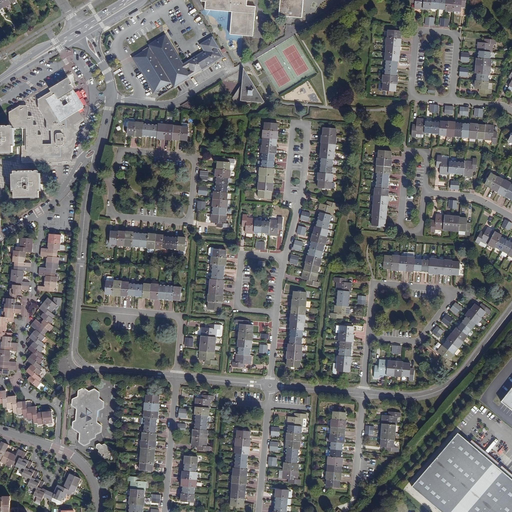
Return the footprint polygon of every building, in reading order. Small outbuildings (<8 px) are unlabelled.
[(256,4),(247,3),(247,0),(205,0),(205,7),(232,10),(230,32),(253,34),(256,4)] [(280,0),(279,14),(301,16),(303,0),(280,0)] [(424,8),(425,0),(416,0),(416,8),(424,9),(424,8)] [(439,0),(439,9),(447,9),(447,0),(439,0)] [(454,0),(454,10),(462,11),(462,4),(466,4),(466,0),(454,0)] [(388,37),(401,38),(402,30),(389,29),(388,37)] [(134,54),(154,87),(171,77),(174,82),(188,74),(182,64),(165,35),(134,54)] [(221,56),(220,54),(215,46),(217,45),(211,35),(201,42),(205,50),(188,60),(194,70),(207,62),(208,64),(221,56)] [(387,44),(401,46),(402,38),(401,38),(388,37),(387,37),(386,44),(387,44)] [(479,50),(491,51),(493,51),(494,43),(496,43),(497,39),(487,38),(486,42),(478,41),(477,50),(479,50)] [(386,52),(400,53),(401,46),(387,44),(386,52)] [(479,50),(478,58),(490,59),(491,51),(479,50)] [(400,53),(386,52),(385,59),(386,59),(399,60),(399,61),(400,53)] [(490,59),(478,58),(477,58),(476,65),(491,67),(492,59),(490,59)] [(386,67),(398,68),(399,60),(386,59),(386,67)] [(188,74),(194,70),(188,60),(182,64),(188,74)] [(475,73),(477,73),(489,74),(491,74),(491,67),(476,65),(475,73)] [(397,75),(398,68),(386,67),(385,74),(397,75)] [(240,98),(248,98),(248,101),(255,101),(255,99),(261,100),(262,102),(265,100),(249,72),(242,80),(242,82),(241,83),(241,84),(240,85),(241,86),(241,87),(241,88),(240,98)] [(477,73),(476,80),(489,82),(489,74),(477,73)] [(399,75),(397,75),(385,74),(383,74),(383,81),(384,82),(397,83),(398,83),(399,75)] [(49,87),(51,89),(37,98),(37,103),(43,113),(59,103),(55,97),(61,93),(69,88),(70,88),(70,87),(64,78),(49,87)] [(248,101),(248,98),(240,98),(241,88),(241,87),(241,86),(240,85),(241,84),(241,83),(242,82),(242,80),(231,96),(234,101),(248,101)] [(489,82),(476,80),(475,88),(482,88),(481,92),(491,93),(492,89),(489,88),(489,82)] [(397,83),(384,82),(383,89),(396,90),(397,83)] [(47,159),(69,157),(73,132),(71,129),(74,126),(71,121),(79,117),(75,109),(76,109),(80,106),(70,91),(63,95),(67,102),(60,106),(46,114),(47,127),(51,126),(52,139),(52,141),(53,141),(53,143),(46,144),(47,159)] [(45,115),(46,114),(60,106),(59,103),(43,113),(45,115)] [(11,126),(11,128),(12,128),(21,128),(22,146),(21,146),(22,160),(41,159),(41,153),(43,153),(42,144),(40,144),(39,135),(35,135),(34,125),(30,125),(30,115),(26,116),(25,106),(20,106),(10,113),(11,126)] [(423,135),(423,133),(424,121),(424,119),(416,118),(415,125),(415,126),(411,126),(411,136),(415,137),(415,134),(423,135)] [(133,135),(134,122),(127,121),(126,126),(126,130),(125,134),(133,135)] [(134,122),(133,135),(141,136),(141,135),(142,123),(142,122),(134,121),(134,122)] [(424,121),(423,133),(431,134),(432,121),(424,121)] [(432,121),(431,134),(438,135),(439,122),(432,121)] [(439,122),(438,135),(445,136),(447,121),(439,121),(439,122)] [(453,137),(454,122),(455,121),(447,121),(445,136),(453,137)] [(180,126),(179,126),(178,139),(186,140),(186,136),(186,133),(187,123),(181,122),(180,126)] [(460,137),(462,123),(454,122),(453,137),(460,137)] [(142,123),(141,135),(149,136),(150,123),(142,123)] [(156,136),(157,124),(150,123),(149,136),(156,136)] [(157,124),(156,136),(156,138),(163,139),(164,123),(157,123),(157,124)] [(164,123),(163,139),(170,140),(170,139),(172,125),(172,124),(164,123)] [(263,123),(263,130),(276,131),(277,123),(272,123),(269,123),(263,123)] [(468,138),(469,123),(462,123),(460,137),(468,138)] [(475,139),(477,124),(477,123),(469,123),(468,138),(475,139)] [(483,139),(484,125),(477,124),(475,139),(483,139)] [(484,125),(483,139),(483,140),(491,140),(491,143),(495,144),(496,133),(493,133),(493,131),(493,125),(484,124),(484,125)] [(172,125),(170,139),(178,140),(178,139),(179,126),(179,125),(172,125)] [(12,145),(11,128),(0,129),(0,150),(13,150),(12,145)] [(322,128),(322,135),(335,136),(336,129),(331,128),(328,128),(322,128)] [(277,131),(276,131),(263,130),(262,130),(261,137),(262,137),(276,138),(276,139),(277,131)] [(335,136),(322,135),(321,135),(320,142),(321,143),(335,144),(336,136),(335,136)] [(262,137),(261,145),(275,146),(276,138),(262,137)] [(320,150),(334,151),(335,144),(321,143),(320,150)] [(262,153),(274,154),(275,154),(276,146),(275,146),(261,145),(260,152),(262,153)] [(320,158),(333,159),(334,151),(320,150),(319,157),(320,158)] [(378,151),(377,159),(391,160),(391,153),(387,152),(384,152),(378,151)] [(273,161),(274,154),(262,153),(261,160),(273,161)] [(447,174),(449,162),(449,160),(441,159),(441,157),(437,156),(436,166),(440,166),(439,169),(439,175),(447,176),(447,174)] [(333,159),(320,158),(320,165),(332,166),(333,159)] [(216,162),(216,169),(229,171),(229,164),(233,164),(234,160),(224,159),(224,162),(222,162),(216,162)] [(376,166),(391,167),(391,168),(392,160),(391,160),(377,159),(376,159),(375,166),(376,166)] [(463,163),(462,175),(462,177),(471,178),(471,172),(472,169),(476,170),(477,160),(472,159),(472,163),(463,162),(463,163)] [(260,167),(273,168),(273,161),(261,160),(260,167)] [(456,162),(449,162),(447,174),(455,174),(456,162)] [(462,175),(463,163),(456,162),(455,174),(462,175)] [(331,174),(332,166),(320,165),(319,172),(331,174)] [(390,175),(391,167),(376,166),(375,174),(376,174),(388,175),(390,175)] [(258,174),(259,174),(273,176),(274,169),(273,168),(260,167),(259,167),(258,174)] [(229,171),(216,169),(215,169),(214,176),(215,177),(228,178),(229,178),(230,171),(229,171)] [(41,193),(40,189),(39,171),(14,173),(15,190),(16,195),(41,193)] [(318,180),(331,181),(332,181),(333,174),(331,174),(319,172),(317,172),(317,180),(318,180)] [(484,185),(490,188),(496,176),(490,173),(488,177),(487,180),(484,185)] [(259,174),(258,182),(272,183),(273,176),(259,174)] [(388,182),(388,175),(376,174),(375,181),(388,182)] [(490,189),(496,192),(503,180),(496,176),(490,188),(490,189)] [(228,178),(215,177),(215,184),(227,185),(228,178)] [(502,196),(503,196),(510,183),(503,179),(503,180),(496,192),(496,193),(502,196)] [(331,189),(331,181),(318,180),(317,187),(323,188),(326,188),(331,189)] [(375,189),(387,190),(388,182),(375,181),(375,189)] [(258,190),(271,191),(272,191),(273,183),(272,183),(258,182),(257,189),(258,190)] [(511,194),(511,184),(510,183),(503,196),(509,200),(511,194)] [(214,192),(226,193),(227,185),(215,184),(214,192)] [(374,188),(373,196),(388,197),(388,190),(387,190),(375,189),(374,188)] [(271,191),(258,190),(257,198),(263,198),(265,198),(270,198),(271,191)] [(228,193),(226,193),(214,192),(213,192),(212,199),(227,201),(228,193)] [(388,197),(373,196),(372,203),(387,205),(388,197)] [(227,201),(212,199),(211,207),(212,207),(226,208),(227,201)] [(319,212),(331,215),(332,215),(334,207),(337,208),(338,204),(328,202),(327,205),(326,204),(319,203),(317,211),(319,212)] [(372,203),(372,211),(386,212),(387,205),(372,203)] [(226,208),(212,207),(211,214),(225,215),(226,208)] [(371,218),(372,218),(385,219),(386,212),(372,211),(371,218)] [(319,212),(317,219),(329,222),(331,215),(319,212)] [(225,215),(211,214),(210,223),(216,223),(218,224),(218,227),(228,228),(228,224),(225,224),(226,215),(225,215)] [(253,232),(254,220),(254,218),(246,218),(246,214),(242,214),(241,224),(245,224),(245,226),(244,233),(253,233),(253,232)] [(442,231),(444,216),(435,215),(435,222),(435,223),(431,223),(430,233),(434,233),(434,230),(442,231)] [(449,232),(451,216),(444,216),(442,231),(449,232)] [(457,232),(457,231),(458,218),(459,217),(451,216),(449,232),(457,232)] [(269,221),(268,233),(268,235),(277,235),(277,229),(278,227),(281,227),(282,217),(278,217),(278,220),(270,219),(269,221)] [(384,227),(385,219),(372,218),(371,226),(377,226),(380,227),(384,227)] [(466,219),(458,218),(457,231),(465,232),(465,236),(469,236),(470,226),(466,226),(466,224),(466,219)] [(317,219),(315,226),(327,229),(329,222),(317,219)] [(261,232),(262,220),(254,220),(253,232),(261,232)] [(261,232),(268,233),(269,221),(262,220),(261,232)] [(313,233),(326,237),(328,229),(327,229),(315,226),(313,233)] [(486,246),(487,246),(494,232),(487,228),(484,234),(483,236),(479,234),(474,242),(485,248),(486,246)] [(108,243),(116,244),(117,230),(109,230),(109,236),(109,239),(108,243)] [(117,230),(116,244),(123,245),(124,231),(117,230)] [(124,231),(123,245),(130,246),(132,231),(124,230),(124,231)] [(132,231),(130,246),(138,247),(139,232),(132,231)] [(139,232),(138,247),(145,247),(147,233),(139,232)] [(493,249),(494,248),(500,237),(501,236),(494,232),(487,246),(493,249)] [(147,233),(145,247),(145,248),(153,249),(153,248),(154,233),(147,233)] [(161,248),(162,235),(162,234),(154,233),(153,248),(160,249),(161,248)] [(325,244),(326,237),(313,233),(312,233),(310,240),(311,241),(325,244)] [(49,244),(61,245),(62,235),(49,234),(49,244)] [(169,236),(162,235),(161,248),(168,248),(169,236)] [(169,236),(168,248),(175,249),(177,237),(169,236)] [(177,237),(175,249),(175,250),(183,250),(184,246),(184,237),(177,236),(177,237)] [(494,248),(500,251),(506,241),(500,237),(494,248)] [(22,238),(21,247),(33,249),(34,239),(22,238)] [(325,244),(311,241),(309,248),(323,251),(325,244)] [(511,246),(511,243),(506,241),(500,251),(501,252),(499,255),(504,258),(506,255),(507,255),(511,246)] [(61,250),(61,245),(49,244),(48,249),(42,249),(41,253),(58,254),(58,250),(61,250)] [(14,251),(13,256),(26,257),(26,252),(33,252),(33,249),(21,247),(16,247),(16,251),(14,251)] [(321,259),(323,251),(309,248),(307,255),(321,259)] [(211,256),(225,258),(225,250),(221,250),(217,249),(212,249),(211,256)] [(413,273),(413,271),(414,259),(414,257),(415,253),(407,252),(407,256),(407,257),(405,271),(405,272),(413,273)] [(47,262),(59,263),(60,258),(58,258),(58,254),(41,253),(41,257),(47,257),(47,262)] [(319,266),(321,259),(307,255),(306,255),(305,262),(305,263),(319,266)] [(392,255),(392,256),(390,269),(390,270),(398,271),(398,270),(400,257),(400,256),(392,255)] [(26,257),(13,256),(13,262),(15,262),(14,266),(31,268),(31,263),(25,263),(26,257)] [(226,258),(225,258),(211,256),(210,264),(211,264),(224,265),(225,265),(226,258)] [(383,269),(390,269),(392,256),(384,256),(384,261),(383,264),(383,269)] [(400,257),(398,270),(405,271),(407,257),(400,257)] [(414,259),(413,271),(420,272),(422,259),(414,259)] [(428,272),(429,260),(422,259),(420,272),(428,272)] [(429,259),(429,260),(428,272),(428,274),(435,274),(436,260),(437,259),(429,259)] [(436,260),(435,274),(443,275),(444,261),(436,260)] [(450,276),(450,275),(451,262),(452,261),(444,260),(444,261),(443,275),(450,276)] [(59,269),(59,263),(47,262),(46,268),(40,267),(39,271),(56,273),(57,269),(59,269)] [(451,262),(450,275),(458,276),(458,271),(459,268),(459,263),(451,262)] [(305,263),(303,270),(317,273),(319,266),(305,263)] [(211,271),(223,272),(224,265),(211,264),(211,271)] [(12,275),(24,277),(24,271),(31,272),(31,268),(14,266),(14,270),(12,270),(12,275)] [(317,273),(303,270),(301,279),(307,280),(309,280),(308,284),(318,286),(319,282),(316,281),(318,274),(317,273)] [(46,276),(45,282),(57,283),(58,277),(56,277),(56,273),(39,271),(39,276),(46,276)] [(210,279),(222,280),(223,272),(211,271),(210,279)] [(13,281),(13,285),(29,286),(30,283),(23,282),(24,277),(12,275),(11,281),(13,281)] [(338,291),(350,292),(351,292),(352,284),(346,283),(344,283),(344,279),(334,278),(334,282),(337,283),(336,291),(338,291)] [(222,280),(210,279),(209,279),(209,286),(223,287),(223,280),(222,280)] [(113,281),(105,280),(105,286),(105,289),(104,294),(111,294),(113,281)] [(120,281),(113,280),(113,281),(111,294),(111,295),(119,296),(119,295),(120,281)] [(127,282),(120,281),(119,295),(126,296),(126,295),(127,283),(127,282)] [(57,288),(57,283),(45,282),(44,287),(38,286),(38,291),(54,292),(55,288),(57,288)] [(126,295),(134,296),(135,283),(127,283),(126,295)] [(142,284),(135,283),(134,296),(141,297),(142,284)] [(150,284),(142,283),(142,284),(141,297),(141,298),(148,298),(150,284)] [(157,284),(150,283),(150,284),(148,298),(148,299),(156,300),(156,299),(157,284)] [(156,299),(163,300),(165,285),(157,284),(156,299)] [(29,286),(13,285),(12,289),(10,289),(10,295),(22,296),(23,290),(29,290),(29,286)] [(165,285),(163,300),(171,300),(172,286),(165,285)] [(180,287),(172,286),(171,300),(178,300),(179,296),(179,293),(180,287)] [(208,294),(222,295),(223,287),(209,286),(208,294)] [(338,291),(337,298),(349,300),(350,292),(338,291)] [(292,299),(305,300),(306,293),(301,292),(298,292),(293,292),(292,299)] [(208,301),(221,302),(222,303),(222,295),(208,294),(207,294),(207,301),(208,301)] [(5,304),(5,308),(21,309),(21,305),(15,305),(16,299),(4,298),(3,304),(5,304)] [(42,306),(52,314),(58,306),(53,302),(49,298),(42,306)] [(349,300),(337,298),(336,306),(348,307),(349,300)] [(291,307),(305,308),(306,300),(305,300),(292,299),(291,307)] [(221,302),(208,301),(207,309),(216,310),(220,310),(221,302)] [(452,307),(459,311),(461,308),(455,303),(452,307)] [(470,311),(480,319),(484,313),(487,315),(490,312),(482,306),(480,309),(478,308),(475,305),(470,311)] [(52,314),(42,306),(40,309),(45,313),(41,317),(45,319),(51,325),(54,321),(53,319),(55,316),(52,314)] [(348,307),(336,306),(335,306),(334,314),(331,314),(331,318),(341,319),(341,315),(343,315),(349,316),(350,307),(348,307)] [(305,308),(291,307),(290,314),(304,315),(305,308)] [(2,317),(14,318),(14,313),(21,313),(21,309),(5,308),(4,312),(2,312),(2,317)] [(466,317),(475,324),(476,325),(481,320),(480,319),(470,311),(469,311),(465,316),(466,317)] [(305,315),(304,315),(290,314),(289,322),(290,322),(303,323),(304,323),(305,315)] [(443,319),(449,323),(452,320),(446,315),(443,319)] [(0,326),(7,327),(7,322),(14,323),(14,318),(2,317),(0,316),(0,326)] [(461,323),(471,331),(475,324),(466,317),(461,323)] [(33,322),(46,333),(49,330),(50,331),(54,327),(51,325),(45,319),(41,324),(36,319),(33,322)] [(238,332),(252,334),(253,325),(247,325),(246,324),(246,320),(236,319),(236,324),(238,324),(238,332)] [(36,329),(32,334),(42,342),(45,338),(44,336),(46,333),(33,322),(31,326),(36,329)] [(289,329),(290,329),(302,330),(303,330),(303,323),(290,322),(289,329)] [(461,323),(457,329),(466,336),(471,331),(461,323)] [(201,327),(200,336),(215,337),(215,329),(218,329),(219,325),(209,324),(209,328),(207,328),(201,327)] [(339,334),(353,335),(354,327),(349,327),(349,325),(347,325),(347,327),(341,326),(341,325),(337,325),(336,333),(339,334)] [(0,335),(12,337),(12,333),(6,333),(7,327),(0,326),(0,335)] [(434,330),(440,335),(443,332),(437,327),(434,330)] [(301,338),(302,330),(290,329),(289,337),(301,338)] [(467,337),(466,336),(457,329),(456,329),(451,334),(463,343),(467,337)] [(237,332),(237,340),(252,341),(253,334),(252,334),(238,332),(237,332)] [(34,341),(31,345),(40,353),(44,349),(42,348),(45,345),(42,342),(32,334),(29,337),(34,341)] [(340,341),(352,342),(353,343),(354,335),(353,335),(339,334),(338,341),(340,341)] [(463,343),(451,334),(446,340),(447,341),(458,349),(463,343)] [(1,346),(18,347),(18,344),(12,343),(12,337),(0,335),(0,341),(1,342),(1,346)] [(214,345),(215,337),(200,336),(200,343),(214,345)] [(289,344),(301,345),(301,338),(289,337),(289,344)] [(251,349),(252,341),(237,340),(236,347),(238,347),(250,348),(251,349)] [(352,342),(340,341),(339,349),(351,350),(352,342)] [(442,346),(453,355),(458,349),(447,341),(442,346)] [(214,345),(200,343),(199,351),(213,352),(214,345)] [(287,352),(301,353),(302,345),(301,345),(289,344),(288,344),(287,352)] [(40,353),(31,345),(28,349),(33,353),(30,357),(39,365),(43,361),(41,359),(44,356),(40,353)] [(18,347),(1,346),(1,350),(0,349),(0,355),(10,356),(11,351),(17,352),(18,347)] [(453,355),(442,346),(437,353),(441,357),(443,358),(441,361),(449,367),(451,363),(449,362),(454,355),(453,355)] [(250,348),(238,347),(237,355),(249,356),(250,348)] [(350,357),(351,350),(339,349),(339,356),(350,357)] [(213,352),(199,351),(198,360),(204,360),(206,360),(206,364),(216,365),(216,361),(213,361),(213,352)] [(286,359),(287,359),(300,361),(301,361),(301,353),(287,352),(286,359)] [(0,364),(16,366),(16,362),(10,362),(10,356),(0,355),(0,364)] [(249,356),(237,355),(236,355),(235,363),(232,363),(231,367),(242,368),(242,364),(244,364),(250,365),(250,356),(249,356)] [(336,364),(337,364),(350,365),(351,365),(351,357),(350,357),(339,356),(337,356),(336,364)] [(29,369),(38,376),(42,372),(40,371),(43,368),(39,365),(30,357),(27,360),(32,364),(29,369)] [(300,361),(287,359),(286,367),(291,367),(295,368),(299,368),(300,361)] [(378,375),(386,376),(387,361),(380,360),(379,366),(379,368),(375,368),(374,378),(378,378),(378,375)] [(393,376),(395,362),(387,361),(386,376),(393,376)] [(401,376),(402,363),(402,362),(395,362),(393,376),(401,377),(401,376)] [(402,363),(401,376),(408,377),(408,380),(412,380),(413,371),(409,371),(409,369),(410,364),(402,363)] [(16,366),(0,364),(0,374),(8,375),(9,370),(15,370),(16,366)] [(350,365),(337,364),(337,371),(342,372),(345,372),(349,373),(350,365)] [(38,376),(29,369),(26,371),(31,376),(28,380),(37,388),(41,383),(39,382),(41,379),(38,376)] [(511,387),(501,402),(511,410),(511,387)] [(99,394),(94,390),(89,393),(83,389),(78,391),(77,397),(71,400),(71,406),(76,409),(76,421),(73,422),(72,428),(80,434),(79,443),(84,447),(90,444),(90,441),(96,438),(96,435),(101,433),(102,427),(97,423),(98,411),(103,409),(103,403),(99,400),(99,394)] [(13,409),(11,397),(6,397),(6,391),(1,391),(3,404),(3,408),(7,408),(7,409),(13,409)] [(11,397),(13,409),(13,413),(17,413),(17,415),(23,414),(22,402),(17,402),(16,396),(11,397)] [(145,396),(144,404),(157,405),(158,397),(153,397),(150,397),(145,396)] [(194,408),(208,409),(209,409),(210,401),(212,401),(213,397),(203,396),(202,400),(201,400),(195,399),(194,408)] [(22,402),(23,414),(24,419),(28,418),(28,420),(33,419),(32,407),(26,408),(26,402),(22,402)] [(142,411),(143,411),(157,412),(157,413),(158,405),(157,405),(144,404),(143,404),(142,411)] [(32,407),(33,419),(34,424),(38,423),(38,425),(44,425),(42,413),(37,413),(36,407),(32,407)] [(194,415),(195,415),(207,416),(208,417),(208,409),(194,408),(194,415)] [(52,411),(42,413),(44,425),(53,424),(52,411)] [(156,420),(157,412),(143,411),(142,418),(143,419),(155,420),(156,420)] [(332,420),(345,421),(346,414),(341,413),(338,413),(333,413),(332,420)] [(381,424),(382,424),(396,426),(397,417),(400,417),(401,413),(391,413),(390,417),(388,416),(382,416),(381,424)] [(287,426),(301,427),(305,427),(306,415),(296,414),(296,418),(294,418),(288,417),(287,426)] [(195,415),(194,423),(206,424),(207,416),(195,415)] [(155,427),(155,420),(143,419),(143,426),(155,427)] [(345,421),(332,420),(331,420),(330,428),(331,428),(345,429),(346,429),(346,422),(345,421)] [(194,431),(205,432),(206,424),(194,423),(194,431)] [(382,424),(381,432),(395,433),(396,426),(382,424)] [(142,434),(154,435),(155,427),(143,426),(142,434)] [(301,434),(301,427),(287,426),(286,433),(301,434)] [(345,429),(331,428),(330,435),(344,436),(345,429)] [(207,432),(205,432),(194,431),(192,430),(191,438),(206,439),(207,432)] [(236,439),(249,440),(250,433),(245,432),(242,432),(236,432),(236,439)] [(395,433),(381,432),(381,439),(394,441),(395,441),(395,433)] [(286,441),(300,442),(301,442),(301,434),(286,433),(285,441),(286,441)] [(511,511),(511,478),(459,433),(413,487),(442,511),(511,511)] [(154,435),(142,434),(141,434),(140,441),(154,442),(155,435),(154,435)] [(345,437),(344,436),(330,435),(329,443),(331,443),(343,444),(344,444),(345,437)] [(206,439),(191,438),(190,446),(197,447),(198,447),(198,451),(208,452),(209,448),(206,448),(206,439)] [(249,440),(236,439),(235,439),(234,446),(235,446),(249,448),(250,440),(249,440)] [(394,448),(394,441),(381,439),(381,447),(385,447),(387,448),(387,451),(397,452),(397,448),(394,448)] [(140,449),(154,450),(155,442),(154,442),(140,441),(139,449),(140,449)] [(300,442),(286,441),(285,449),(286,449),(298,450),(299,450),(300,442)] [(330,450),(342,451),(343,444),(331,443),(330,450)] [(5,444),(0,454),(0,460),(1,461),(0,462),(5,465),(11,454),(5,451),(8,445),(5,444)] [(112,450),(110,449),(107,450),(107,447),(105,445),(102,446),(99,445),(96,446),(96,449),(98,451),(98,455),(105,459),(109,457),(109,454),(112,453),(112,450)] [(235,455),(248,456),(249,448),(235,446),(234,454),(235,455)] [(153,457),(154,450),(140,449),(139,456),(153,457)] [(286,456),(298,457),(298,450),(286,449),(286,456)] [(15,467),(22,451),(18,450),(16,456),(11,454),(5,465),(11,467),(11,465),(15,467)] [(341,459),(342,451),(330,450),(329,458),(341,459)] [(17,470),(23,473),(28,461),(23,459),(26,453),(22,451),(15,467),(18,468),(17,470)] [(248,456),(235,455),(234,462),(247,463),(248,456)] [(139,464),(152,465),(153,465),(153,457),(139,456),(139,464)] [(286,456),(285,464),(297,465),(298,457),(286,456)] [(183,465),(195,466),(196,466),(197,458),(192,457),(189,457),(183,457),(183,465)] [(327,465),(328,465),(341,466),(342,466),(343,459),(341,459),(329,458),(328,457),(327,465)] [(24,480),(29,483),(34,471),(29,469),(32,463),(28,461),(23,473),(21,477),(25,478),(24,480)] [(247,463),(234,462),(234,469),(246,470),(247,463)] [(152,465),(139,464),(139,471),(144,472),(147,472),(151,472),(152,465)] [(297,465),(285,464),(284,464),(283,471),(298,472),(299,465),(297,465)] [(183,472),(195,474),(195,466),(183,465),(183,472)] [(328,465),(327,473),(341,474),(341,466),(328,465)] [(233,469),(232,477),(246,478),(247,470),(246,470),(234,469),(233,469)] [(30,490),(35,493),(40,481),(35,478),(38,473),(35,471),(34,471),(29,483),(27,486),(31,488),(30,490)] [(298,472),(283,471),(282,480),(289,480),(290,480),(290,484),(300,485),(301,480),(298,480),(298,472)] [(180,480),(196,481),(196,474),(195,474),(183,472),(181,472),(180,480)] [(326,480),(327,480),(340,481),(341,481),(342,474),(341,474),(327,473),(326,480)] [(66,483),(77,488),(80,480),(70,475),(66,483)] [(232,484),(246,486),(247,478),(246,478),(232,477),(231,477),(231,484),(232,484)] [(130,491),(144,492),(145,492),(145,483),(139,483),(137,482),(138,478),(128,478),(127,482),(130,482),(130,491)] [(181,488),(194,489),(195,489),(196,481),(180,480),(180,487),(181,488)] [(339,489),(340,481),(327,480),(326,488),(331,488),(334,488),(339,489)] [(40,481),(35,493),(33,496),(36,498),(36,499),(41,502),(47,491),(41,488),(44,483),(40,481)] [(56,489),(67,494),(71,496),(72,493),(74,494),(77,488),(66,483),(63,488),(58,486),(56,489)] [(231,492),(245,493),(246,486),(232,484),(231,492)] [(181,495),(193,496),(194,489),(181,488),(181,495)] [(64,500),(67,494),(56,489),(53,494),(50,492),(47,499),(49,500),(52,501),(53,499),(61,502),(63,499),(64,500)] [(276,498),(288,499),(289,491),(284,491),(281,491),(275,490),(275,498),(276,498)] [(144,492),(130,491),(130,498),(143,499),(144,492)] [(231,500),(244,501),(245,501),(245,493),(231,492),(230,500),(231,500)] [(0,510),(2,511),(8,511),(9,511),(12,511),(12,508),(12,494),(6,494),(6,496),(2,495),(2,493),(0,493),(0,510)] [(193,496),(181,495),(180,495),(179,503),(185,504),(188,504),(193,504),(193,496)] [(143,499),(130,498),(129,498),(128,506),(129,506),(143,507),(144,499),(143,499)] [(287,507),(288,499),(276,498),(275,506),(287,507)] [(243,508),(244,501),(231,500),(230,507),(236,508),(238,508),(243,508)]
